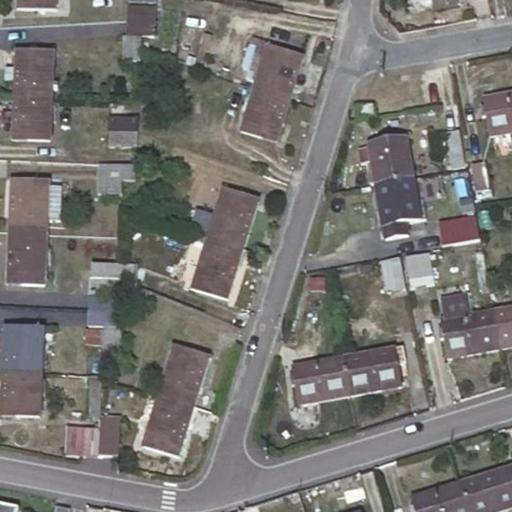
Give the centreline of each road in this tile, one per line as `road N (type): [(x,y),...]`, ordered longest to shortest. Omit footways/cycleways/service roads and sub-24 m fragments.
road 1 (residential): [(215,487),(356,57)]
road 2 (residential): [(215,487),(511,401)]
road 3 (residential): [(0,461),(190,493),(215,487)]
road 4 (residential): [(511,31),(356,57)]
